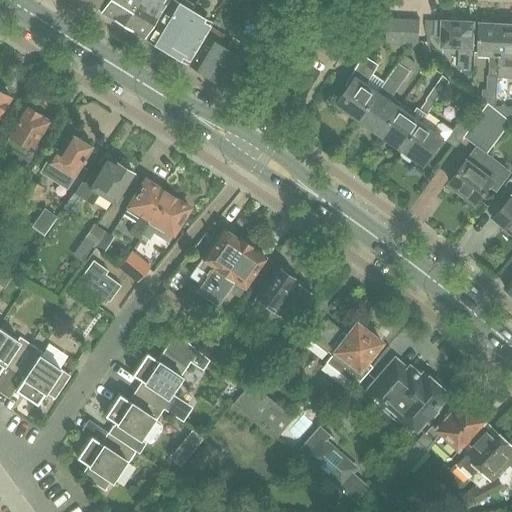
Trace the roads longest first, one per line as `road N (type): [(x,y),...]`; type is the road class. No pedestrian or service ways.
road 1 (secondary): [(511,337),(246,148)]
road 2 (secondary): [(246,148),(8,0)]
road 3 (residential): [(148,287),(8,493)]
road 4 (residential): [(246,148),(328,0)]
